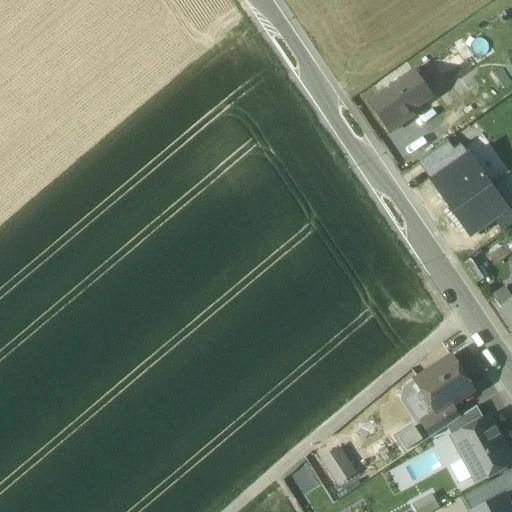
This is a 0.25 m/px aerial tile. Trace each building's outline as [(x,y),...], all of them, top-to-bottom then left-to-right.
[(452,46),(429,62),(447,87),(469,71),(452,46)] [(413,73),(369,104),(390,134),(406,123),(403,118),(431,98),(413,73)] [(416,162),(430,182),(467,156),(459,146),(453,151),(446,141),(416,162)] [(452,213),(489,187),(467,156),(430,182),(452,213)] [(489,187),(452,213),(469,236),(492,220),(505,210),(489,187)] [(511,205),(505,210),(492,220),(501,232),(511,224),(511,205)] [(511,298),(505,288),(491,297),(499,309),(511,300),(511,298)] [(511,300),(499,309),(511,328),(511,300)] [(450,358),(414,382),(412,387),(417,395),(423,396),(436,414),(437,416),(452,406),(472,392),(450,358)] [(452,406),(437,416),(436,414),(420,425),(430,439),(446,428),(460,418),(452,406)] [(460,418),(446,428),(452,439),(483,422),(475,408),(460,418)] [(483,422),(452,439),(466,466),(473,462),(480,474),(485,475),(494,470),(496,465),(510,457),(488,419),(483,422)] [(337,443),(315,459),(337,489),(359,474),(337,443)] [(431,494),(412,500),(415,511),(429,511),(436,510),(431,494)] [(507,511),(499,497),(471,511),(507,511)]
